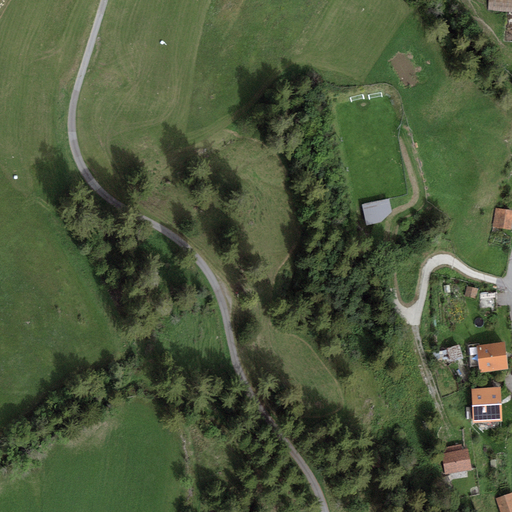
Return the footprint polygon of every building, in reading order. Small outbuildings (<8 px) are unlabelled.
[(511,0),(489,0),(488,10),(511,11),(511,0)] [(388,199),(362,205),(366,225),(380,222),(391,212),(388,199)] [(511,221),(511,210),(495,208),(492,228),(511,230),(511,221)] [(478,289),(467,287),(464,297),(475,300),(478,289)] [(497,293),(480,294),(480,308),(491,308),(492,312),(497,311),(497,293)] [(505,344),(477,347),(477,345),(467,346),(470,364),(478,364),(479,374),(508,371),(505,344)] [(459,346),(446,350),(449,364),(463,361),(459,346)] [(484,389),(472,389),(473,424),(502,423),(501,389),(484,390),(484,389)] [(453,438),(439,441),(442,459),(444,458),(447,476),(472,471),(467,450),(462,450),(461,448),(455,448),(453,438)] [(511,511),(511,494),(495,500),(499,511),(511,511)]
